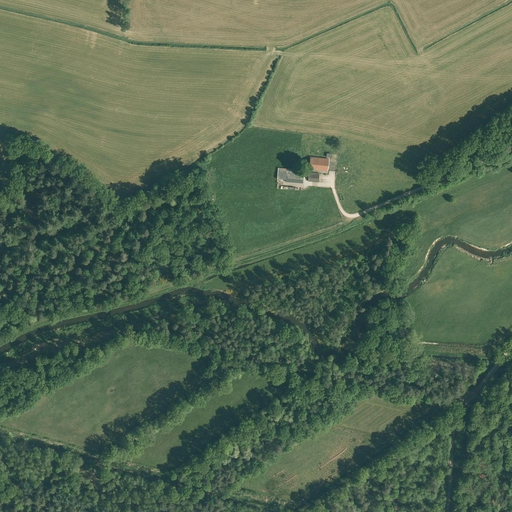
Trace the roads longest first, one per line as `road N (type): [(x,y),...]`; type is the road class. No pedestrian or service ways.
road 1 (track): [(121,322),(453,403)]
road 2 (track): [(333,175),(341,211),(356,215),(511,148)]
road 3 (track): [(453,403),(303,511)]
